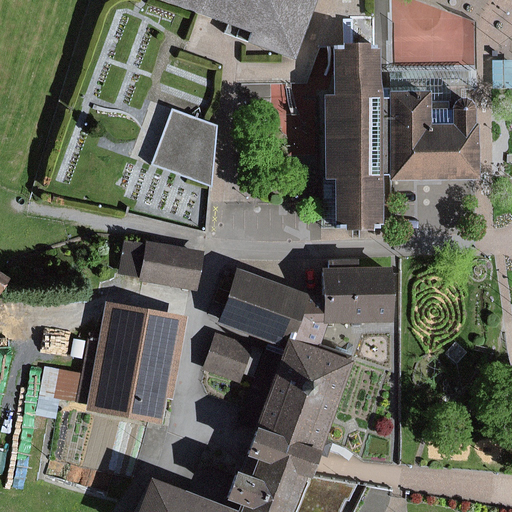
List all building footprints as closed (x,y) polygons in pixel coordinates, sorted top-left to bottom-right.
[(157,0),(205,19),(224,26),(221,34),(234,39),(290,59),(312,0),(157,0)] [(373,77),(373,45),(362,46),(362,43),(333,44),(333,46),(323,47),(324,96),(315,96),(317,180),(325,180),(326,230),(334,230),(334,232),(363,231),(363,229),(376,229),(375,175),(380,174),(380,182),(391,182),(472,181),(472,180),(471,125),(469,125),(469,110),(467,105),(464,101),(459,99),(454,99),(450,102),(423,102),(423,92),(377,93),(377,98),(370,98),(371,88),(373,77)] [(511,89),(511,75),(511,60),(490,61),(491,90),(511,89)] [(205,123),(173,110),(152,166),(154,166),(167,171),(181,176),(210,186),(215,127),(205,123)] [(201,252),(142,241),(142,244),(122,241),(116,275),(135,278),(135,281),(194,291),(201,252)] [(387,267),(314,267),(314,297),(306,297),(232,269),(211,323),(277,347),(234,459),(245,463),(239,477),(225,472),(214,500),(228,506),(226,510),(140,478),(126,511),(351,511),(364,486),(301,476),(310,452),(323,457),(328,443),(319,440),(346,362),(314,350),(324,324),(388,323),(387,267)] [(167,399),(183,316),(101,301),(93,341),(85,339),(78,373),(58,369),(64,350),(52,347),(46,367),(43,366),(34,415),(53,418),(57,400),(83,404),(82,411),(156,425),(161,398),(167,399)] [(0,318),(16,317),(15,305),(0,305),(0,318)] [(262,350),(212,333),(199,370),(249,387),(262,350)]
